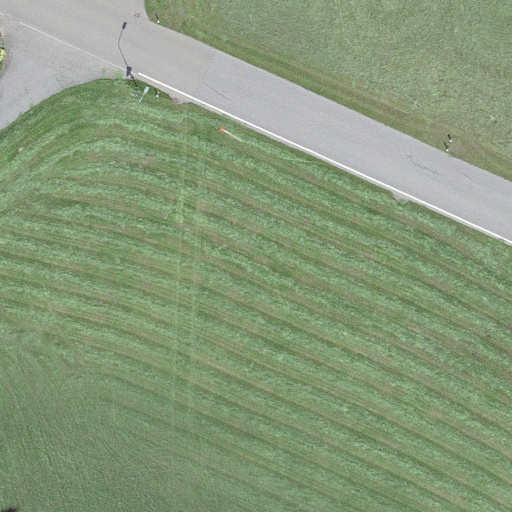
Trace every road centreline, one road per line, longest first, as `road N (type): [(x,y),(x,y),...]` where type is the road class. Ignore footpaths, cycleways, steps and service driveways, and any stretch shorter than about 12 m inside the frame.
road 1 (tertiary): [(511,215),(45,0)]
road 2 (track): [(0,100),(92,21)]
